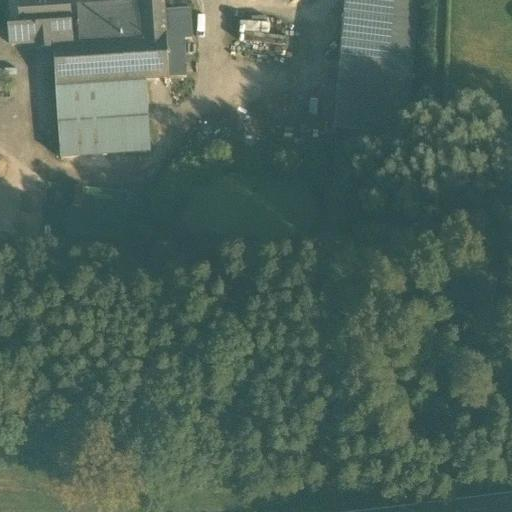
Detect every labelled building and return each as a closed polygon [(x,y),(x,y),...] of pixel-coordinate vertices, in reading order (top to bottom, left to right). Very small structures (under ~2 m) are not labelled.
[(8,0),(10,29),(26,28),(25,15),(21,15),(19,0),(8,0)] [(71,43),(68,0),(19,0),(21,15),(25,15),(26,28),(10,29),(11,48),(53,44),(71,43)] [(165,13),(164,0),(140,3),(142,38),(79,42),(71,43),(53,44),(56,89),(145,83),(169,81),(165,13)] [(139,0),(77,0),(79,42),(142,38),(140,3),(139,0)] [(347,0),(336,133),(403,139),(415,0),(347,0)] [(190,11),(165,13),(169,81),(186,80),(184,42),(192,41),(190,11)] [(147,107),(145,83),(56,89),(57,113),(61,161),(107,158),(104,110),(147,107)] [(107,158),(151,155),(147,107),(104,110),(107,158)]
